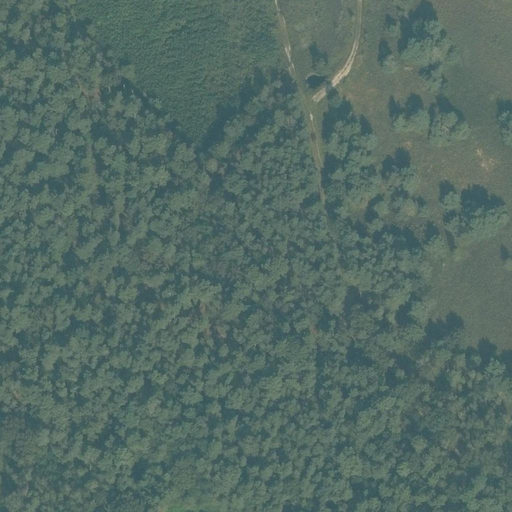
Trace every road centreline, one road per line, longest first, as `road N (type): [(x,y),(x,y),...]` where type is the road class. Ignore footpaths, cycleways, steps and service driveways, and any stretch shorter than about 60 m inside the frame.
road 1 (track): [(55,0),(263,252),(352,345)]
road 2 (track): [(303,101),(352,345)]
road 3 (track): [(352,345),(348,386),(288,511)]
road 4 (track): [(360,0),(356,50),(346,68),(303,101)]
